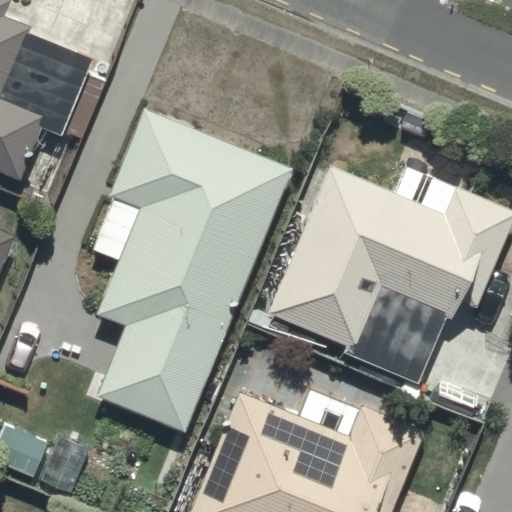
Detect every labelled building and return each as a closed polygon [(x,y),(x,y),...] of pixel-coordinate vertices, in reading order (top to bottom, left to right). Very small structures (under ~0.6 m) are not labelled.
[(3,0),(0,0),(0,159),(18,166),(38,115),(59,124),(89,48),(26,22),(29,15),(2,4),(3,0)] [(289,154),(140,97),(104,183),(109,186),(88,242),(113,252),(93,305),(121,315),(94,386),(183,421),(212,345),(223,350),(290,173),(283,170),(289,154)] [(476,297),(511,203),(511,199),(403,156),(394,178),(326,152),(300,216),(289,212),(255,300),(251,299),(246,312),(266,320),(272,306),(341,333),(338,342),(417,373),(444,304),(451,307),(457,290),(476,297)] [(0,248),(9,225),(0,221),(0,248)] [(385,511),(421,417),(391,405),(394,398),(322,371),(317,384),(305,380),(296,404),(236,381),(182,509),(189,511),(385,511)]
